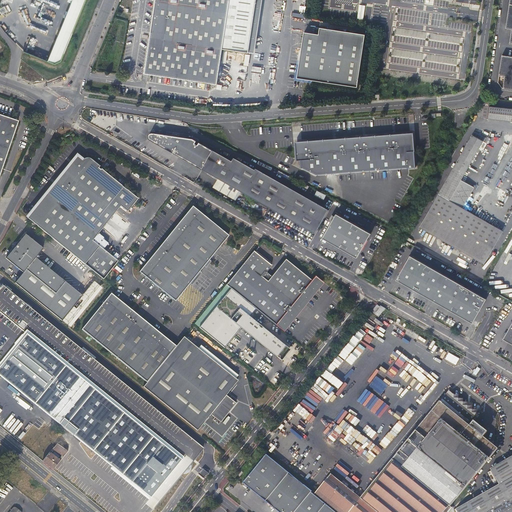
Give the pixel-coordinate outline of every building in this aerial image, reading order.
[(70,0),(46,61),(53,65),(59,62),(84,0),(70,0)] [(223,48),(249,52),(256,0),(156,0),(145,73),(217,83),(223,48)] [(298,77),(358,86),(366,34),(321,26),(320,33),(305,30),(298,77)] [(511,55),(502,55),(499,74),(505,75),(503,89),(511,90),(511,55)] [(511,108),(490,106),(490,100),(485,100),(482,107),(481,118),(511,121),(511,108)] [(0,170),(17,121),(0,115),(0,170)] [(475,131),(472,135),(480,139),(482,135),(475,131)] [(413,134),(294,143),(295,161),(299,161),(300,169),(316,176),(415,169),(413,134)] [(195,143),(194,142),(192,140),(157,136),(154,135),(152,135),(151,135),(150,136),(149,137),(148,138),(148,139),(148,140),(149,142),(151,143),(156,145),(159,147),(315,232),(325,216),(297,200),(277,188),(231,162),(199,144),(198,146),(194,144),(195,143)] [(480,139),(472,135),(419,227),(463,252),(461,257),(470,262),(473,257),(483,264),(502,231),(452,202),(456,195),(453,194),(454,192),(483,141),(480,139)] [(82,160),(77,156),(27,217),(85,264),(99,246),(92,240),(120,206),(127,212),(138,199),(101,169),(98,168),(100,166),(91,158),(90,158),(88,157),(87,157),(86,158),(85,158),(84,159),(83,160),(82,160)] [(297,200),(325,216),(328,211),(255,170),(254,171),(233,159),(231,162),(277,188),(297,200)] [(314,195),(324,199),(326,194),(316,190),(314,195)] [(229,236),(193,206),(139,272),(175,301),(229,236)] [(371,233),(335,214),(323,238),(357,258),(371,233)] [(6,258),(23,272),(15,283),(62,320),(82,295),(36,258),(43,248),(25,234),(18,244),(16,244),(15,245),(14,246),(14,248),(6,258)] [(256,309),(282,331),(300,309),(299,308),(306,300),(307,301),(321,283),(314,277),(311,281),(285,259),(272,276),(266,271),(271,266),(253,251),(226,284),(226,285),(231,289),(256,309)] [(410,255),(396,279),(473,323),(486,298),(410,255)] [(322,283),(321,283),(307,301),(306,300),(299,308),(300,309),(282,331),(283,331),(322,283)] [(217,296),(220,298),(228,289),(225,286),(217,296)] [(256,309),(231,289),(199,327),(224,348),(240,328),(243,325),(255,335),(254,336),(264,345),(272,335),(261,327),(260,329),(248,319),(249,317),(256,309)] [(81,329),(147,382),(176,346),(111,293),(81,329)] [(386,309),(381,306),(375,313),(379,317),(386,309)] [(0,375),(151,498),(182,459),(0,310),(0,375)] [(281,361),(290,350),(249,317),(248,319),(260,329),(261,327),(272,335),(264,345),(254,336),(255,335),(243,325),(240,328),(281,361)] [(365,317),(330,368),(337,373),(339,370),(347,376),(370,343),(367,340),(376,327),(372,325),(374,323),(365,317)] [(511,323),(503,340),(511,345),(511,323)] [(147,382),(143,386),(197,430),(211,414),(221,422),(236,403),(226,395),(238,380),(184,336),(176,346),(147,382)] [(459,358),(448,353),(445,359),(455,365),(459,358)] [(400,376),(409,363),(403,359),(394,372),(400,376)] [(477,366),(472,372),(477,376),(482,370),(477,366)] [(321,393),(323,394),(337,377),(327,369),(307,394),(315,400),(321,393)] [(314,493),(337,511),(447,511),(451,508),(449,506),(497,448),(483,436),(488,431),(474,420),(479,415),(477,413),(477,410),(472,409),(472,406),(467,405),(467,402),(462,401),(462,398),(457,397),(457,393),(452,392),(449,391),(361,499),(330,474),(317,490),(314,493)] [(15,411),(11,415),(20,425),(24,422),(15,411)] [(34,426),(27,421),(24,425),(33,431),(35,433),(32,438),(30,436),(23,445),(34,454),(52,432),(55,435),(58,431),(39,419),(34,426)] [(68,451),(57,443),(54,447),(64,455),(68,451)] [(43,461),(53,469),(60,460),(50,452),(46,457),(43,461)] [(337,511),(314,493),(314,494),(311,492),(312,491),(266,454),(243,482),(279,511),(337,511)] [(511,511),(511,456),(490,469),(499,485),(457,509),(459,511),(511,511)] [(305,464),(310,468),(315,461),(309,457),(305,464)] [(61,475),(82,492),(86,487),(65,469),(61,475)]
